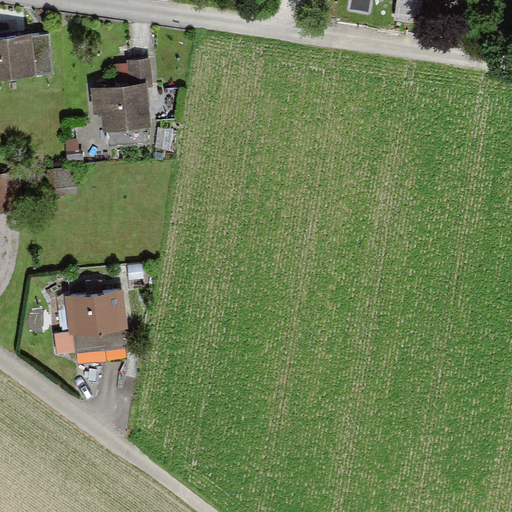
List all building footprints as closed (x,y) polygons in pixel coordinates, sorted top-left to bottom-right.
[(0,70),(30,67),(30,70),(54,68),(51,30),(32,32),(31,26),(0,29),(0,70)] [(147,120),(151,120),(148,85),(152,84),(150,58),(117,61),(119,82),(92,85),(95,111),(103,111),(104,124),(107,123),(109,142),(149,138),(147,120)] [(159,124),(156,144),(171,146),(173,126),(159,124)] [(73,165),(46,167),(47,188),(74,187),(73,165)] [(21,167),(0,168),(0,206),(24,204),(21,167)] [(122,287),(70,293),(74,328),(76,327),(123,322),(126,322),(122,287)] [(123,322),(76,327),(78,346),(125,341),(123,322)]
